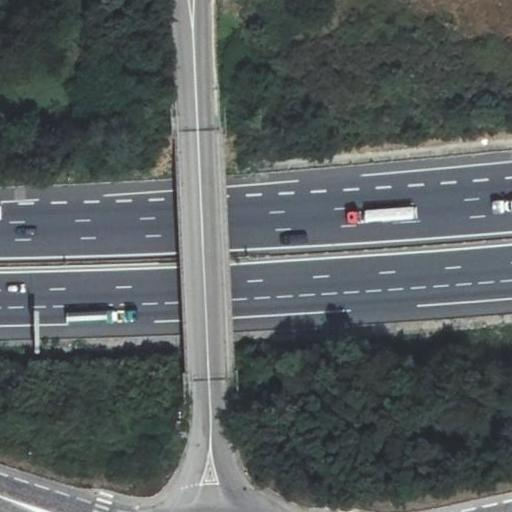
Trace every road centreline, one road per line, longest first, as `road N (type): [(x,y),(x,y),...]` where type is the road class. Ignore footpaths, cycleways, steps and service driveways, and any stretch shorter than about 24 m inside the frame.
road 1 (motorway): [(0,300),(511,272)]
road 2 (motorway): [(511,205),(0,232)]
road 3 (unclassified): [(210,435),(192,0)]
